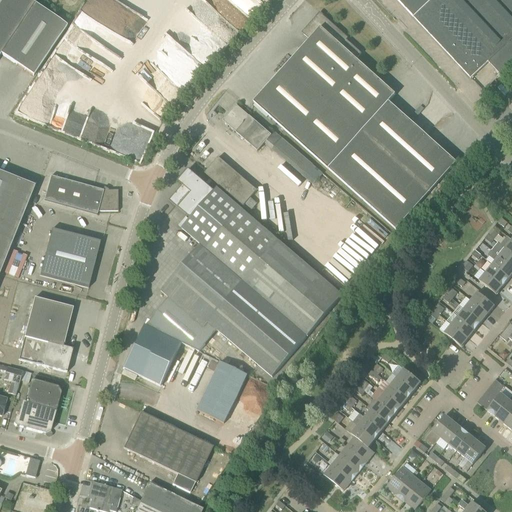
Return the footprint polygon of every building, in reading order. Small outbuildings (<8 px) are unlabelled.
[(0,0),(0,56),(1,54),(35,4),(28,0),(0,0)] [(89,0),(132,29),(137,21),(134,19),(137,13),(118,0),(89,0)] [(191,45),(188,57),(166,66),(157,58),(165,79),(157,88),(154,80),(157,79),(148,71),(142,77),(173,105),(268,0),(264,0),(263,0),(236,0),(235,5),(248,17),(218,11),(205,0),(195,0),(194,2),(207,14),(194,20),(189,41),(181,40),(184,47),(191,45)] [(397,0),(412,16),(429,0),(397,0)] [(503,79),(511,68),(511,0),(429,0),(412,16),(471,79),(489,63),(503,79)] [(67,26),(35,4),(1,54),(34,76),(67,26)] [(329,170),(389,103),(396,95),(357,60),(362,54),(347,41),(348,39),(320,13),(302,33),(310,40),(254,103),(329,170)] [(457,163),(389,103),(329,170),(396,231),(457,163)] [(322,174),(275,132),(272,136),(249,117),(237,106),(223,121),(236,133),(258,152),(265,144),(272,150),(312,185),(322,174)] [(257,191),(226,165),(219,158),(205,174),(244,207),(257,191)] [(0,274),(35,187),(0,172),(0,274)] [(170,201),(191,219),(215,192),(193,174),(170,201)] [(51,177),(44,201),(97,215),(98,212),(118,212),(118,191),(93,191),(93,188),(51,177)] [(215,192),(191,219),(183,230),(203,247),(164,293),(202,326),(207,321),(208,322),(207,323),(272,378),(306,337),(342,296),(279,243),(217,189),(215,192)] [(287,213),(286,202),(276,203),(276,213),(287,213)] [(508,224),(502,219),(498,223),(504,228),(508,224)] [(367,223),(364,225),(383,244),(385,241),(367,223)] [(357,273),(378,250),(374,246),(377,242),(361,227),(336,254),(357,273)] [(488,235),(494,240),(499,234),(493,229),(488,235)] [(52,230),(40,276),(89,289),(98,252),(100,252),(102,243),(52,230)] [(494,240),(488,235),(485,239),(491,244),(494,240)] [(505,249),(511,254),(511,241),(507,237),(501,246),(505,249)] [(511,254),(505,249),(501,246),(498,244),(492,251),(511,267),(511,254)] [(481,256),(475,251),(472,256),(478,261),(481,256)] [(511,267),(492,251),(488,256),(495,261),(492,265),(510,279),(511,277),(511,267)] [(462,268),(466,271),(468,273),(473,267),(467,262),(462,268)] [(492,265),(486,273),(504,287),(510,279),(492,265)] [(497,296),(504,287),(486,273),(479,282),(497,296)] [(466,284),(459,279),(456,283),(462,288),(466,284)] [(451,289),(448,293),(446,295),(452,300),(457,294),(451,289)] [(477,293),(471,301),(488,316),(495,307),(477,293)] [(443,299),(448,303),(449,304),(452,300),(446,295),(443,299)] [(460,306),(464,310),(482,324),(488,316),(471,301),(467,298),(460,306)] [(67,373),(68,368),(73,350),(66,348),(69,336),(66,335),(73,309),(34,299),(18,361),(67,373)] [(438,305),(433,311),(439,316),(444,310),(438,305)] [(464,310),(458,318),(475,332),(482,324),(464,310)] [(433,324),(436,320),(439,316),(433,311),(427,319),(433,324)] [(451,326),(469,340),(475,332),(458,318),(451,326)] [(447,322),(440,331),(444,334),(448,337),(461,348),(462,348),(469,340),(451,326),(447,322)] [(511,341),(511,325),(510,324),(500,337),(507,342),(509,339),(511,341)] [(144,326),(123,369),(161,387),(182,344),(145,327),(144,326)] [(385,355),(382,359),(388,364),(392,360),(385,355)] [(221,363),(209,386),(197,411),(224,424),(248,376),(221,363)] [(372,371),(378,377),(383,370),(377,365),(372,371)] [(16,396),(22,372),(7,368),(4,380),(12,382),(8,394),(16,396)] [(397,378),(415,392),(422,384),(404,370),(397,378)] [(369,375),(375,380),(378,383),(381,379),(378,377),(372,371),(369,375)] [(391,386),(408,400),(415,392),(397,378),(391,386)] [(53,423),(56,412),(61,393),(58,388),(32,381),(22,418),(18,418),(15,419),(14,424),(16,427),(46,435),(51,432),(52,429),(53,429),(55,428),(56,426),(55,424),(53,423)] [(370,386),(364,381),(359,387),(365,392),(368,389),(371,391),(373,388),(370,386)] [(384,381),(378,389),(402,408),(408,400),(391,386),(384,381)] [(494,384),(492,386),(502,393),(506,389),(496,381),(494,384)] [(492,386),(489,390),(498,398),(502,394),(502,393),(492,386)] [(365,392),(359,387),(356,391),(362,396),(365,392)] [(378,389),(371,397),(378,402),(395,417),(402,408),(378,389)] [(498,398),(489,390),(485,395),(495,403),(498,398)] [(510,401),(502,394),(498,398),(495,403),(491,407),(487,412),(495,418),(510,401)] [(495,403),(485,395),(481,399),(491,407),(495,403)] [(351,397),(346,404),(352,409),(357,402),(351,397)] [(491,407),(481,399),(478,404),(487,412),(491,407)] [(511,414),(511,402),(510,401),(495,418),(504,425),(511,414)] [(371,411),(389,425),(395,417),(378,402),(371,411)] [(346,404),(343,408),(355,417),(358,413),(355,411),(346,404)] [(364,419),(382,433),(389,425),(371,411),(364,419)] [(213,448),(141,413),(124,449),(177,475),(172,485),(190,493),(195,483),(196,484),(213,448)] [(344,419),(338,414),(333,420),(339,425),(344,419)] [(360,415),(353,423),(354,424),(358,427),(375,441),(382,433),(364,419),(360,415)] [(426,440),(430,443),(435,446),(440,439),(454,423),(445,416),(426,440)] [(440,439),(448,446),(462,429),(454,423),(440,439)] [(375,441),(358,427),(351,435),(355,438),(369,449),(375,441)] [(456,452),(470,436),(462,429),(448,446),(456,452)] [(328,444),(334,438),(328,433),(322,439),(328,444)] [(478,442),(470,436),(456,452),(464,459),(478,442)] [(369,449),(355,438),(349,445),(347,447),(367,463),(375,454),(369,449)] [(468,462),(463,469),(467,473),(473,465),(486,449),(478,442),(464,459),(468,462)] [(419,449),(425,454),(428,450),(422,445),(419,449)] [(321,451),(329,458),(333,453),(325,446),(321,451)] [(347,447),(340,457),(359,473),(367,463),(347,447)] [(429,457),(435,462),(438,458),(432,453),(429,457)] [(322,458),(317,455),(313,460),(318,464),(322,458)] [(26,475),(30,458),(22,456),(18,474),(26,475)] [(340,457),(332,466),(352,482),(359,473),(340,457)] [(37,478),(41,460),(31,458),(27,476),(37,478)] [(445,463),(438,458),(435,462),(441,467),(445,463)] [(332,466),(324,476),(344,492),(352,482),(332,466)] [(445,470),(448,472),(451,475),(454,471),(448,466),(445,470)] [(397,496),(413,476),(403,468),(387,488),(397,496)] [(451,475),(457,480),(461,476),(454,471),(451,475)] [(406,504),(422,484),(415,478),(413,476),(397,496),(406,504)] [(463,485),(466,481),(461,476),(457,480),(463,485)] [(111,511),(115,511),(122,491),(92,483),(88,496),(93,497),(90,509),(100,511),(109,511),(111,511)] [(202,511),(203,510),(149,484),(135,511),(202,511)] [(422,484),(406,504),(415,511),(431,491),(422,484)] [(451,489),(448,493),(446,495),(450,498),(455,492),(451,489)] [(13,496),(7,493),(4,498),(11,501),(13,496)] [(445,504),(450,498),(446,495),(441,501),(445,504)] [(466,511),(484,511),(473,503),(469,507),(462,501),(459,505),(466,511)] [(279,502),(272,510),(274,511),(281,511),(285,507),(279,502)]
